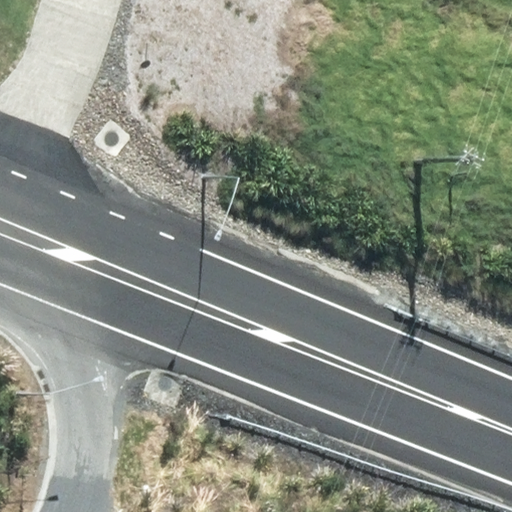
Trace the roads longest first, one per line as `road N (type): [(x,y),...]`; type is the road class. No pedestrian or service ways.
road 1 (primary): [(0,225),(511,431)]
road 2 (track): [(78,0),(6,228)]
